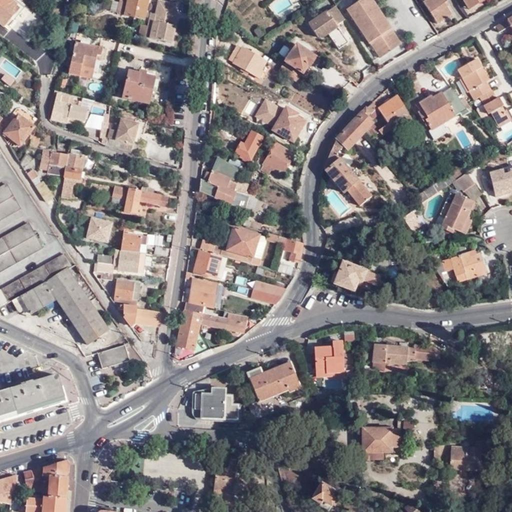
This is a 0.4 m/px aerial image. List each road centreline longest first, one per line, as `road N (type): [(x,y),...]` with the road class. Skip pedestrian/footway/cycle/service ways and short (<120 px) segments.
road 1 (residential): [(271,339),(309,264),(313,176),(337,120),(397,67),(511,5)]
road 2 (tertiary): [(164,367),(194,176),(209,0)]
road 3 (residential): [(0,139),(114,312),(164,367)]
road 4 (tertiary): [(271,339),(330,316),(442,319),(511,310)]
road 5 (residential): [(288,511),(270,454),(227,435),(176,433)]
road 6 (residential): [(95,433),(71,360),(0,327)]
